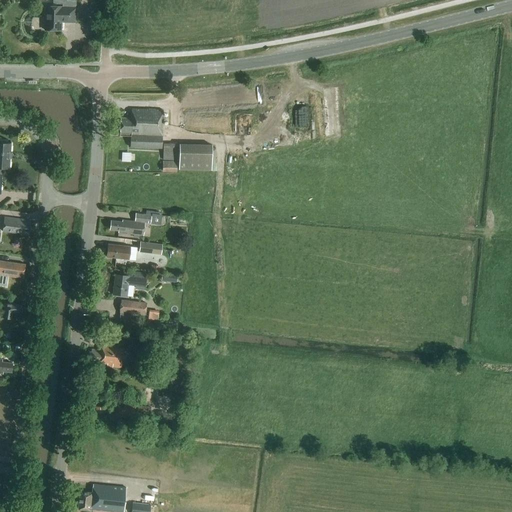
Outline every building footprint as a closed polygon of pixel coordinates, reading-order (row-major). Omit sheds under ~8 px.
[(61,8),(61,7),(45,6),(44,30),(60,31),(61,23),(75,23),(76,8),(61,8)] [(130,148),(161,149),(163,111),(131,109),(131,119),(120,118),(119,136),(130,137),(130,148)] [(0,192),(1,175),(0,175),(1,169),(9,169),(10,144),(7,144),(5,142),(0,141),(0,192)] [(177,161),(178,145),(178,144),(163,144),(163,160),(177,161)] [(211,146),(178,145),(177,161),(179,161),(179,170),(211,171),(211,146)] [(131,161),(131,152),(123,153),(123,161),(131,161)] [(162,171),(176,171),(176,162),(162,162),(162,171)] [(150,224),(151,216),(145,215),(135,214),(134,222),(122,221),(122,222),(111,221),(110,230),(118,231),(118,233),(143,236),(144,223),(150,224)] [(2,232),(28,235),(30,221),(4,218),(2,232)] [(13,244),(14,237),(2,236),(1,243),(13,244)] [(140,243),(139,254),(161,256),(162,245),(140,243)] [(137,248),(130,247),(108,245),(106,257),(136,261),(137,248)] [(0,285),(5,286),(6,277),(23,279),(24,265),(0,261),(0,285)] [(129,277),(115,275),(113,295),(126,297),(128,285),(136,286),(135,288),(144,289),(146,273),(136,272),(135,278),(129,277)] [(176,283),(177,275),(162,273),(161,281),(176,283)] [(132,314),(134,301),(121,300),(120,313),(132,314)] [(18,314),(19,305),(5,303),(3,318),(11,319),(11,316),(14,316),(15,313),(18,314)] [(98,366),(121,369),(123,347),(103,345),(103,347),(100,347),(100,351),(92,350),(91,352),(89,352),(88,360),(99,361),(98,366)] [(0,373),(3,374),(3,372),(11,373),(12,364),(2,363),(2,360),(0,359),(0,373)] [(119,404),(118,408),(117,416),(133,417),(149,418),(151,408),(135,406),(119,404)] [(91,510),(115,511),(123,511),(126,488),(93,485),(92,494),(80,492),(78,510),(90,511),(91,510)] [(149,511),(150,505),(132,503),(131,511),(149,511)]
